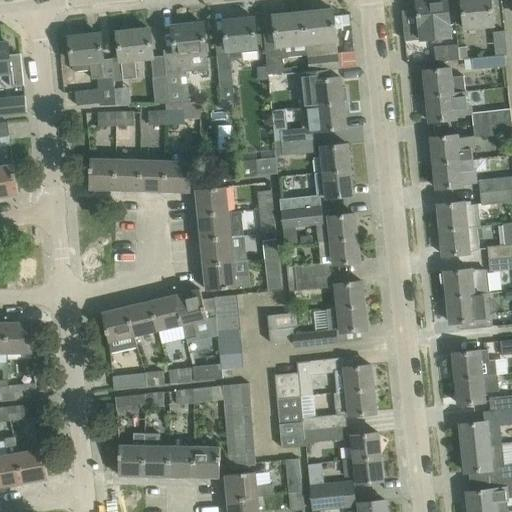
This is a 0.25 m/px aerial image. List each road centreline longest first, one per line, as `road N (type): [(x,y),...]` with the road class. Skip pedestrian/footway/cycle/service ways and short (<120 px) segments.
road 1 (residential): [(425,511),(367,0)]
road 2 (residential): [(58,210),(37,1)]
road 3 (residential): [(87,493),(68,305)]
road 4 (residential): [(151,206),(157,281),(68,305)]
